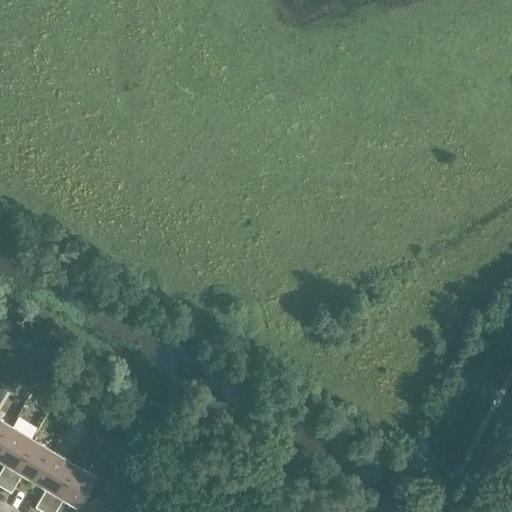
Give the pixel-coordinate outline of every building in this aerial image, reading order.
[(0,443),(11,426),(0,419),(0,443)] [(0,471),(0,485),(2,487),(31,438),(11,426),(0,443),(0,457),(6,461),(0,471)] [(52,451),(31,438),(2,487),(10,491),(22,472),(35,479),(52,451)] [(43,511),(72,463),(52,451),(35,479),(47,487),(35,506),(43,511)] [(93,475),(72,463),(43,511),(44,511),(53,511),(63,497),(77,505),(94,475),(93,475)]
